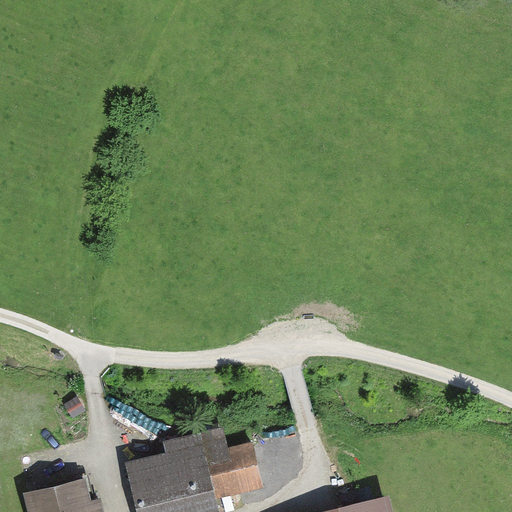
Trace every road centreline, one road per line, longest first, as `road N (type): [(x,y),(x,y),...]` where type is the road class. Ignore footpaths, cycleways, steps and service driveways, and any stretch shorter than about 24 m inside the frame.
road 1 (track): [(511,406),(427,371),(306,349),(197,361),(82,348),(0,322)]
road 2 (track): [(82,348),(109,477)]
road 3 (track): [(288,351),(316,472)]
